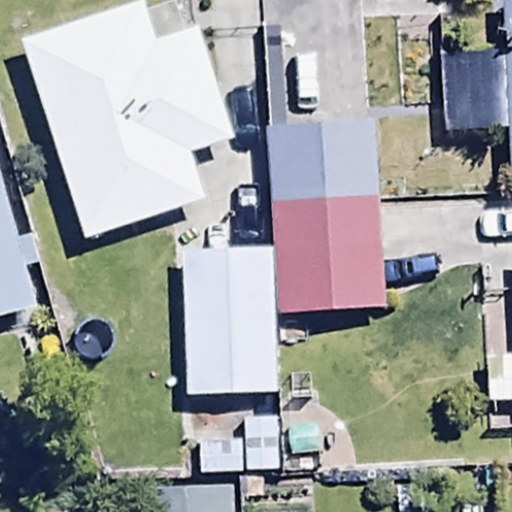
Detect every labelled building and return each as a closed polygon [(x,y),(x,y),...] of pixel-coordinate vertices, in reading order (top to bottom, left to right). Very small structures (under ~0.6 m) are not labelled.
[(511,5),(499,6),(500,67),(439,69),(441,149),(502,148),(503,183),(511,182),(511,5)] [(141,14),(19,54),(84,254),(180,223),(163,173),(229,152),(192,38),(153,50),(141,14)] [(266,263),(181,264),(183,414),(277,413),(276,331),(378,329),(375,140),(264,142),(266,263)] [(0,334),(36,325),(25,281),(38,277),(29,246),(16,250),(0,190),(0,334)] [(196,452),(197,487),(275,487),(275,430),(241,430),(241,452),(196,452)]
